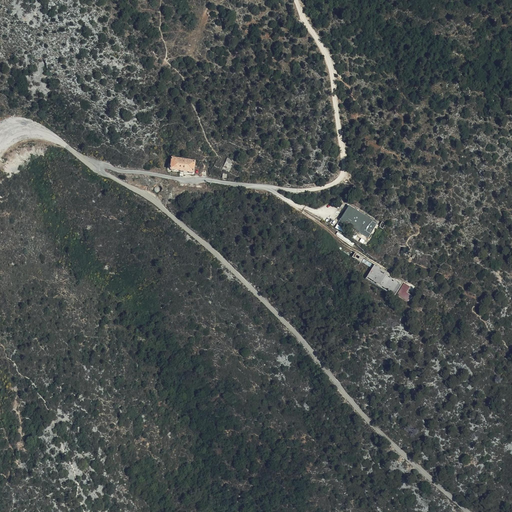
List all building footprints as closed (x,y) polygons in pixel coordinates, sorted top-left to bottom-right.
[(227,158),(223,169),(231,171),(234,160),(227,158)] [(171,171),(171,172),(193,173),(194,162),(171,161),(171,166),(168,165),(168,171),(171,171)] [(374,224),(346,204),(336,218),(364,238),(374,224)] [(362,260),(353,255),(350,261),(359,265),(362,260)] [(403,280),(373,266),(366,281),(393,294),(399,282),(401,283),(403,280)] [(404,282),(397,294),(408,301),(412,295),(407,292),(411,286),(404,282)]
